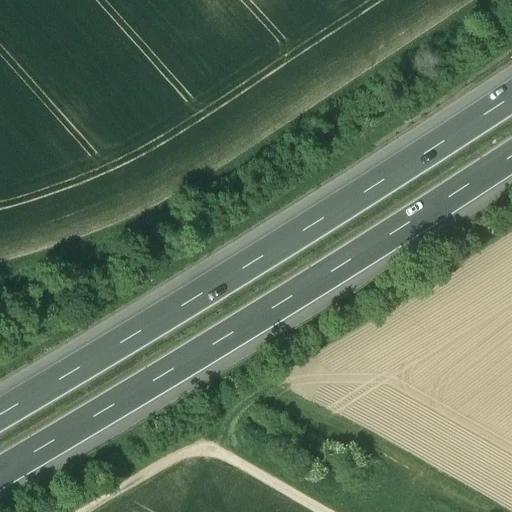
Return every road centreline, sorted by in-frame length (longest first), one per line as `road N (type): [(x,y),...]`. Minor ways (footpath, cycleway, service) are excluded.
road 1 (motorway): [(511,88),(0,405)]
road 2 (motorway): [(0,474),(511,164)]
road 3 (track): [(0,275),(99,264),(509,0)]
road 4 (track): [(333,511),(247,461),(143,511)]
